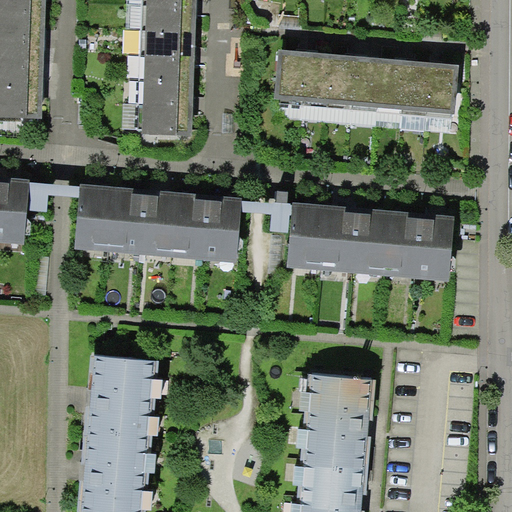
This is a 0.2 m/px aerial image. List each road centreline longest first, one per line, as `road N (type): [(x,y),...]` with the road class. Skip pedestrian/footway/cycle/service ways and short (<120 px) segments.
road 1 (residential): [(56,511),(60,155)]
road 2 (residential): [(493,511),(496,191)]
road 3 (residential): [(218,168),(496,191)]
road 4 (residential): [(496,191),(497,0)]
road 5 (residential): [(222,0),(218,168)]
road 6 (residential): [(60,155),(218,168)]
road 7 (residential): [(67,0),(60,155)]
